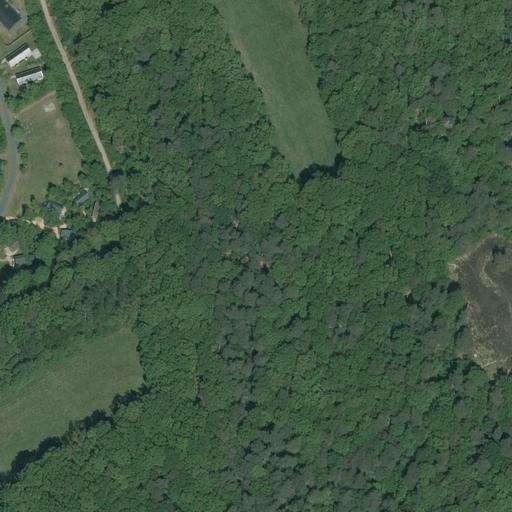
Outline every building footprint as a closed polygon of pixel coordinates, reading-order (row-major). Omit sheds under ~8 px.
[(0,0),(0,22),(7,29),(18,18),(0,0)] [(5,61),(11,69),(33,54),(27,46),(5,61)] [(40,70),(16,77),(19,87),(44,79),(40,70)] [(86,195),(74,204),(77,208),(89,199),(86,195)] [(63,210),(49,204),(47,209),(61,215),(63,210)] [(98,222),(101,208),(96,206),(93,220),(98,222)] [(62,240),(86,241),(87,240),(88,239),(88,238),(88,237),(87,236),(86,235),(62,233),(62,240)] [(43,265),(41,241),(41,240),(40,240),(39,239),(38,239),(37,239),(36,240),(35,241),(37,265),(43,265)]
